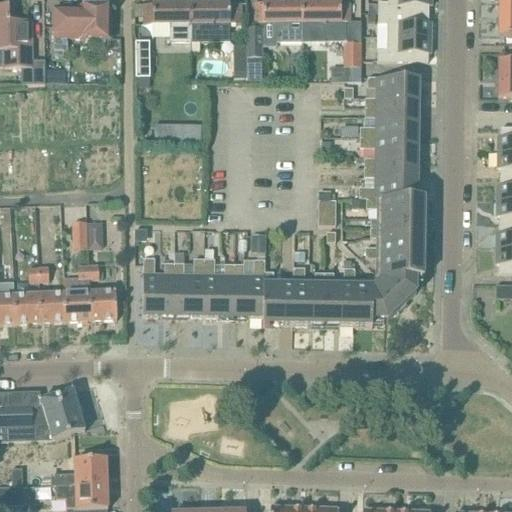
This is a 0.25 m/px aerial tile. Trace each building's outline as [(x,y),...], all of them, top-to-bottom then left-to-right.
[(432,9),(431,0),(387,0),(388,6),(378,6),(378,16),(429,17),(429,9),(432,9)] [(511,0),(499,0),(499,39),(511,39),(511,0)] [(350,45),(350,26),(349,5),(302,6),(303,46),(350,45)] [(191,44),(191,46),(230,46),(229,27),(239,26),(239,6),(191,7),(191,27),(191,44)] [(255,26),(247,26),(247,50),(247,73),(262,73),(262,33),(264,32),(264,26),(276,26),(276,46),(303,46),(302,6),(254,6),(255,26)] [(191,7),(144,7),(144,27),(169,27),(169,44),(191,44),(191,27),(191,7)] [(9,8),(0,8),(0,52),(5,53),(5,71),(22,71),(22,88),(45,88),(45,84),(45,64),(32,64),(32,24),(10,24),(9,8)] [(61,11),(54,11),(54,54),(67,54),(67,42),(110,43),(111,10),(80,9),(80,11),(74,11),(72,9),(64,9),(61,11)] [(429,26),(429,17),(378,16),(377,41),(431,42),(431,26),(429,26)] [(431,57),(431,42),(377,41),(377,65),(428,66),(428,57),(431,57)] [(136,55),(136,80),(137,80),(138,80),(144,80),(149,80),(149,45),(136,45),(136,55)] [(361,85),(361,64),(361,47),(343,47),(344,86),(361,85)] [(233,50),(234,83),(247,83),(247,73),(247,50),(233,50)] [(511,56),(499,56),(498,103),(511,103),(511,56)] [(419,98),(419,82),(367,81),(367,92),(376,92),(376,102),(416,103),(416,98),(419,98)] [(353,102),(353,92),(344,91),(344,102),(353,102)] [(416,103),(376,102),(365,102),(365,121),(376,122),(376,132),(419,132),(419,127),(416,127),(416,118),(421,118),(421,107),(416,107),(416,103)] [(154,129),(154,145),(181,145),(181,129),(154,129)] [(419,132),(376,132),(360,131),(360,152),(375,152),(375,162),(415,163),(415,158),(418,158),(419,132)] [(511,131),(501,132),(500,140),(498,140),(497,156),(511,156),(511,131)] [(511,156),(497,156),(497,172),(500,172),(500,180),(511,180),(511,156)] [(415,163),(375,162),(364,162),(364,181),(375,181),(375,191),(418,192),(418,187),(415,187),(415,178),(420,178),(421,167),(415,167),(415,163)] [(511,180),(500,180),(500,188),(497,188),(497,204),(511,204),(511,180)] [(418,192),(375,191),(359,191),(359,202),(366,203),(366,212),(381,213),(381,222),(370,222),(370,242),(381,242),(381,252),(365,252),(365,263),(381,263),(380,281),(416,281),(424,282),(424,248),(421,248),(421,218),(425,218),(425,202),(418,202),(418,192)] [(327,213),(327,204),(318,204),(318,213),(327,213)] [(336,213),(336,204),(327,204),(327,213),(336,213)] [(511,204),(497,204),(496,220),(499,220),(499,228),(511,228),(511,204)] [(327,221),(327,213),(318,213),(318,221),(327,221)] [(335,221),(336,213),(327,213),(327,221),(335,221)] [(327,230),(327,221),(318,221),(318,230),(327,230)] [(335,230),(335,221),(327,221),(327,230),(335,230)] [(88,253),(88,237),(87,226),(72,227),(73,253),(88,253)] [(511,228),(499,228),(499,236),(496,236),(496,252),(511,252),(511,228)] [(326,246),(335,246),(335,236),(327,236),(326,246)] [(511,252),(496,252),(496,268),(499,268),(498,277),(511,277),(511,252)] [(295,255),(295,265),(305,265),(305,255),(295,255)] [(39,287),(38,271),(37,256),(28,257),(29,288),(39,287)] [(164,278),(155,278),(155,262),(143,262),(143,321),(159,321),(159,318),(168,318),(168,324),(173,324),(174,267),(164,267),(164,278)] [(203,322),(204,263),(194,263),(194,279),(184,278),(184,268),(174,267),(173,324),(179,324),(179,318),(188,319),(188,322),(203,322)] [(215,279),(215,263),(204,263),(203,322),(219,322),(219,319),(228,319),(228,325),(233,325),(234,268),(224,268),(224,279),(215,279)] [(265,276),(265,264),(254,264),(244,264),(244,268),(234,268),(233,325),(239,325),(239,319),(248,320),(248,322),(263,323),(263,276),(265,276)] [(79,281),(64,282),(66,326),(91,325),(90,295),(89,283),(89,270),(88,270),(88,269),(78,270),(79,281)] [(48,270),(38,271),(39,287),(49,287),(48,270)] [(98,270),(89,270),(89,283),(99,283),(98,270)] [(305,287),(305,272),(293,272),(293,287),(274,287),(274,276),(265,276),(263,276),(263,323),(263,330),(309,331),(309,328),(338,328),(338,331),(372,331),(372,324),(387,325),(416,296),(416,281),(380,281),(373,288),(355,288),(355,273),(351,273),(344,272),(344,288),(334,288),(334,277),(315,277),(314,288),(305,287)] [(14,287),(0,287),(0,329),(15,328),(14,299),(14,287)] [(511,289),(495,289),(495,303),(511,303),(511,289)] [(91,325),(117,324),(115,294),(90,295),(91,325)] [(40,327),(66,326),(64,297),(39,298),(40,327)] [(15,328),(40,327),(39,298),(14,299),(15,328)] [(85,435),(73,395),(73,394),(42,403),(39,395),(0,396),(0,445),(53,444),(85,435)] [(34,463),(56,462),(55,451),(34,451),(34,463)] [(57,489),(107,488),(106,462),(75,463),(75,478),(62,478),(52,479),(52,489),(57,489)] [(11,472),(12,491),(23,490),(23,472),(11,472)] [(107,511),(107,488),(57,489),(57,502),(68,502),(67,511),(107,511)] [(12,491),(0,490),(0,509),(24,508),(23,490),(12,491)]
